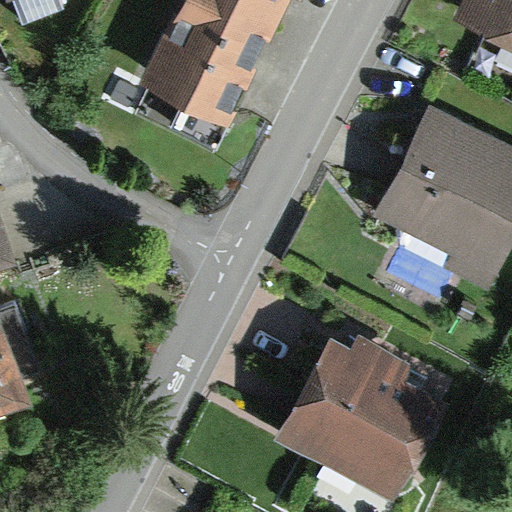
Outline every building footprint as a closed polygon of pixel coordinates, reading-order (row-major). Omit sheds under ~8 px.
[(175,129),(218,150),(291,2),(301,8),(304,0),(182,0),(140,87),(185,108),(175,129)] [(511,0),(460,0),(452,18),(511,46),(511,0)] [(511,143),(429,102),(373,213),(450,251),(442,268),(490,292),(511,248),(511,143)] [(279,437),(398,502),(452,404),(407,379),(415,363),(361,333),(352,349),(333,339),(279,437)] [(0,391),(15,386),(0,345),(0,391)]
